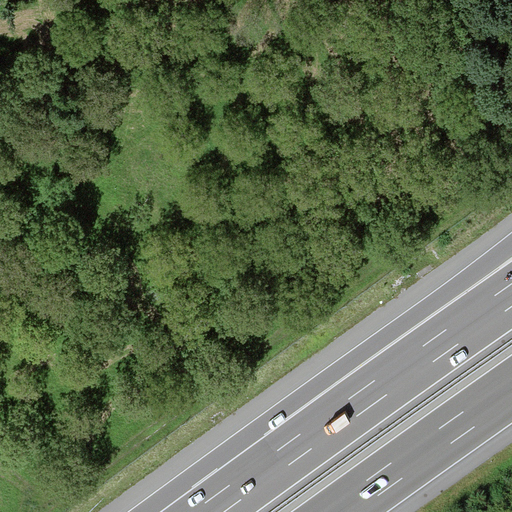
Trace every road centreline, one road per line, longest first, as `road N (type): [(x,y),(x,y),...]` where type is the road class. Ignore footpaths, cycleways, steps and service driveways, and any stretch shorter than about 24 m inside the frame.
road 1 (track): [(478,194),(45,511)]
road 2 (motorway): [(441,345),(209,511)]
road 3 (motorway): [(339,511),(511,388)]
